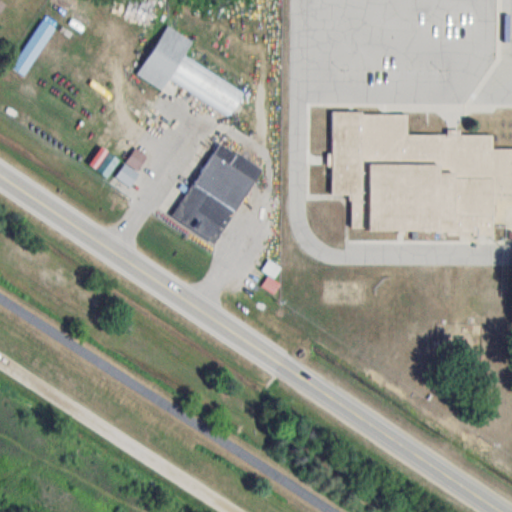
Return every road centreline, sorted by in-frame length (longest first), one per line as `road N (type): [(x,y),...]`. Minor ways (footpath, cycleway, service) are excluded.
road 1 (tertiary): [(281,364),(0,174)]
road 2 (residential): [(237,511),(0,358)]
road 3 (tertiary): [(503,511),(281,364)]
